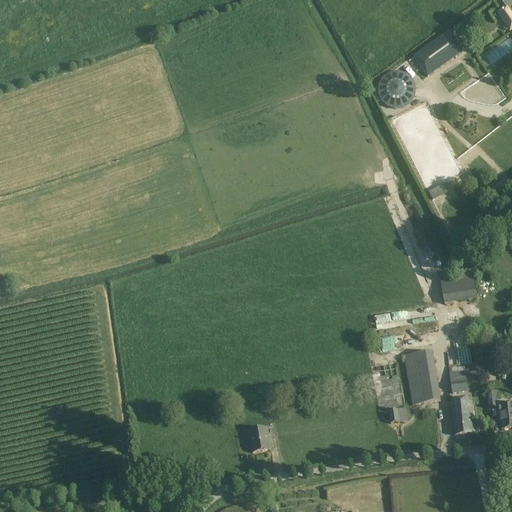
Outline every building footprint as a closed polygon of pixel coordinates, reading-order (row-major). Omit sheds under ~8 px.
[(496,14),(510,33),(511,31),(511,0),(503,0),(501,1),(505,7),(496,14)] [(449,34),(414,58),(427,77),(462,52),(449,34)] [(511,38),(511,39),(485,53),(491,64),(511,52),(511,38)] [(389,115),(418,96),(400,67),(371,86),(389,115)] [(444,185),(429,193),(433,202),(448,194),(444,185)] [(477,300),(472,269),(439,275),(444,306),(477,300)] [(404,357),(412,407),(441,402),(432,352),(404,357)] [(452,395),(468,393),(464,366),(448,368),(452,395)] [(489,410),(497,409),(495,393),(487,394),(489,410)] [(471,404),(451,406),(454,438),(472,436),(470,421),(472,421),(471,404)] [(511,404),(498,407),(499,416),(500,423),(501,430),(511,428),(511,404)] [(388,412),(389,416),(390,425),(408,422),(406,409),(388,412)] [(248,433),(252,454),(271,451),(267,429),(248,433)]
